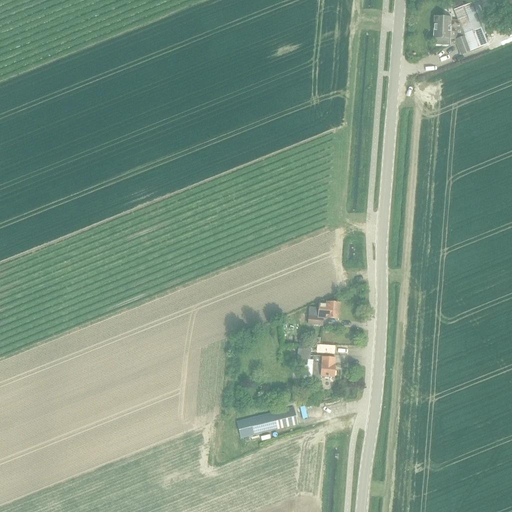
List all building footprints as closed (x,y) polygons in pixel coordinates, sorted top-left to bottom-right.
[(432,38),(432,44),(439,44),(448,45),(448,39),(454,39),(460,55),(487,45),(483,34),(471,4),(454,10),(457,21),(450,20),(450,18),(434,17),(432,38)] [(308,316),(308,324),(322,325),(322,317),(338,319),(339,303),(326,302),(326,305),(318,304),(318,308),(309,307),(308,316)] [(294,319),(304,317),(302,305),(292,307),(294,319)] [(309,360),(310,350),(297,349),(297,359),(298,361),(302,362),(304,360),(309,360)] [(312,363),(311,382),(320,382),(320,376),(334,377),(335,364),(334,364),(335,358),(321,357),(313,356),(312,363)] [(311,407),(311,399),(298,400),(298,408),(311,407)] [(293,408),(236,422),(240,438),(297,424),(293,408)]
